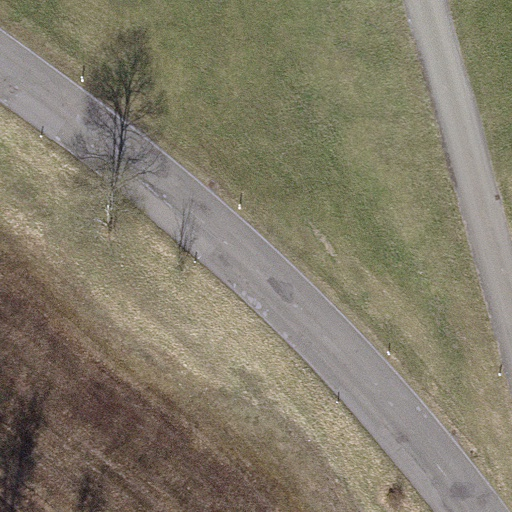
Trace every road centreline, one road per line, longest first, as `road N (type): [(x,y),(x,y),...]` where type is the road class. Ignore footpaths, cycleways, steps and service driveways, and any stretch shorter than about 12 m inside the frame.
road 1 (tertiary): [(472,511),(304,318),(157,184),(0,64)]
road 2 (residential): [(426,0),(511,314)]
